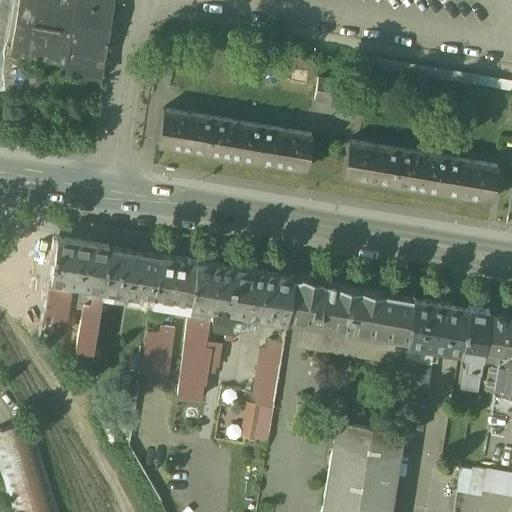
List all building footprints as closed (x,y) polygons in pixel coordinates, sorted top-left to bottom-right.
[(24,0),(16,48),(106,63),(116,0),(24,0)] [(316,76),(312,100),(354,107),(358,83),(316,76)] [(306,171),(313,135),(164,107),(157,144),(306,171)] [(492,200),(499,164),(350,137),(344,173),(492,200)] [(106,248),(56,241),(50,281),(100,290),(106,248)] [(155,256),(106,248),(100,290),(149,298),(155,256)] [(194,263),(155,255),(155,256),(149,298),(187,305),(194,263)] [(218,266),(194,263),(187,305),(182,344),(202,349),(207,318),(209,319),(218,266)] [(290,277),(218,266),(209,319),(210,321),(212,322),(213,323),(215,323),(217,323),(219,323),(221,322),(222,321),(223,319),(224,317),(224,315),(224,313),(226,312),(283,321),(290,277)] [(409,297),(290,277),(283,321),(403,340),(409,297)] [(450,303),(409,297),(403,340),(403,343),(443,348),(450,303)] [(486,309),(450,303),(443,348),(479,355),(486,309)] [(511,313),(486,309),(479,355),(475,383),(511,388),(511,313)] [(169,373),(173,324),(156,323),(155,329),(142,328),(139,370),(169,373)] [(264,439),(279,337),(255,334),(241,436),(264,439)] [(397,511),(413,426),(341,413),(322,511),(397,511)] [(59,511),(34,422),(0,432),(0,437),(21,511),(59,511)] [(511,469),(457,463),(454,488),(511,494),(511,469)]
